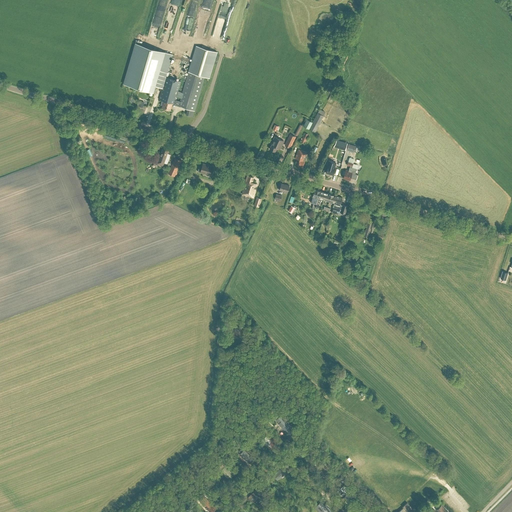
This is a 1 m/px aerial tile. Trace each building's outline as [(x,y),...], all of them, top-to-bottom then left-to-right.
[(165,52),(135,43),(123,83),(153,92),(165,52)] [(189,71),(205,76),(210,77),(217,52),(196,45),(188,71),(189,71)] [(172,104),(194,110),(205,76),(189,71),(182,92),(178,90),(181,81),(166,76),(159,99),(164,101),(162,107),(170,110),(172,104)] [(315,131),(326,112),(319,108),(313,121),(307,118),(304,125),(315,131)] [(296,136),(290,133),(284,145),(290,148),(296,136)] [(277,148),(280,149),(284,140),(274,136),(271,143),(272,143),(269,149),(275,152),(277,148)] [(337,139),(334,146),(342,149),(344,141),(337,139)] [(169,150),(162,148),(161,152),(159,151),(155,161),(156,161),(156,163),(159,164),(158,165),(159,165),(160,165),(164,166),(165,163),(168,164),(171,154),(168,153),(169,150)] [(295,158),(296,158),(299,159),(297,165),(303,167),(306,157),(305,156),(307,152),(299,149),(298,149),(295,158)] [(182,160),(175,157),(168,173),(175,176),(182,160)] [(326,167),(327,168),(326,172),(333,174),(335,167),(336,162),(328,160),(326,167)] [(204,172),(211,174),(214,167),(207,165),(207,164),(203,163),(202,167),(199,167),(198,171),(204,173),(204,172)] [(355,173),(357,168),(352,167),(350,166),(349,170),(346,169),(346,171),(344,174),(343,177),(350,179),(352,172),(355,173)] [(254,177),(248,175),(242,194),(253,197),(257,184),(252,182),(254,177)] [(288,192),(290,185),(282,183),(280,190),(288,192)] [(315,189),(313,196),(311,202),(313,203),(312,206),(316,207),(321,191),(315,189)] [(321,191),(316,207),(318,208),(319,204),(321,199),(324,200),(326,192),(321,191)] [(337,195),(334,207),(341,209),(340,212),(345,214),(348,206),(342,204),(342,205),(340,204),(342,197),(337,195)] [(387,208),(388,205),(383,203),(382,206),(380,205),(379,208),(380,209),(379,213),(386,215),(388,208),(387,208)] [(368,221),(364,236),(368,237),(370,231),(372,232),(377,218),(373,217),(371,222),(368,221)] [(232,329),(231,336),(240,337),(241,327),(235,326),(235,329),(232,329)] [(283,418),(281,417),(277,421),(279,422),(278,423),(286,431),(292,426),(284,418),(283,418)] [(270,448),(275,443),(267,434),(262,439),(270,448)] [(238,450),(240,452),(240,453),(248,462),(253,457),(245,449),(244,449),(242,447),(238,450)] [(225,465),(223,463),(218,468),(229,478),(234,473),(225,465)] [(323,475),(331,468),(326,463),(319,470),(323,475)] [(286,472),(286,471),(288,469),(285,466),(283,467),(282,466),(273,474),(277,479),(286,472)] [(350,481),(344,475),(340,478),(343,482),(345,480),(346,481),(347,483),(350,481)] [(350,490),(345,484),(344,485),(343,484),(338,490),(341,493),(344,490),(347,493),(350,490)] [(261,494),(260,493),(262,490),(259,487),(257,489),(256,488),(247,496),(252,502),(261,494)] [(200,500),(211,511),(216,508),(205,496),(200,500)] [(320,511),(328,511),(330,510),(321,501),(315,507),(320,511)] [(412,511),(414,510),(407,502),(402,506),(403,507),(397,511),(412,511)]
